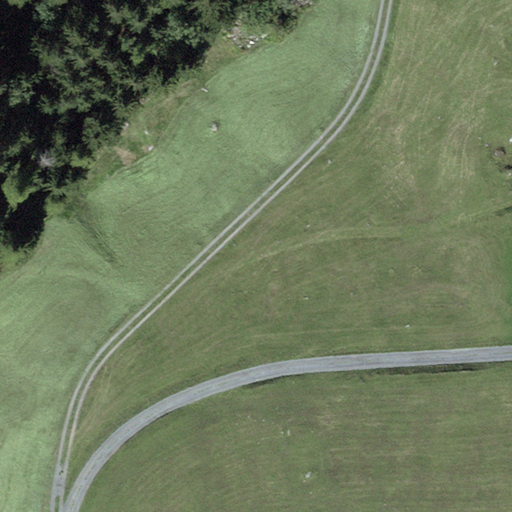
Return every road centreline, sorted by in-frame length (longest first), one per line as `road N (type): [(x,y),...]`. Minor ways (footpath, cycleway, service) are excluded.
road 1 (track): [(385,0),(371,63),(342,119),(95,370),(75,403),(56,511)]
road 2 (track): [(69,511),(83,478),(113,441),(183,399),(272,371),(511,350)]
